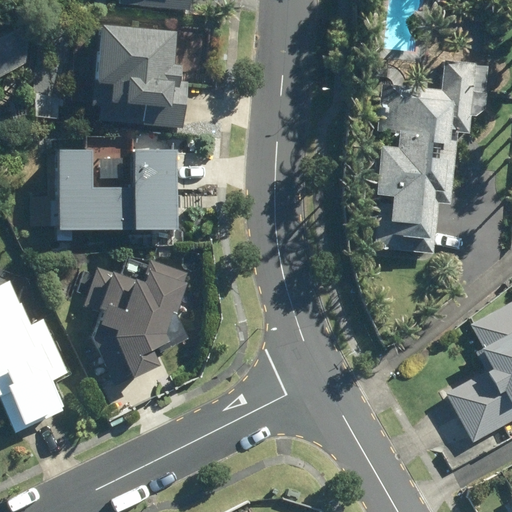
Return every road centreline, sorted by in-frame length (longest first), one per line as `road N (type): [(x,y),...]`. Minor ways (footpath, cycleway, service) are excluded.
road 1 (tertiary): [(286,0),(277,235),(284,284),(320,377)]
road 2 (residential): [(47,511),(320,377)]
road 3 (tertiary): [(320,377),(398,511)]
